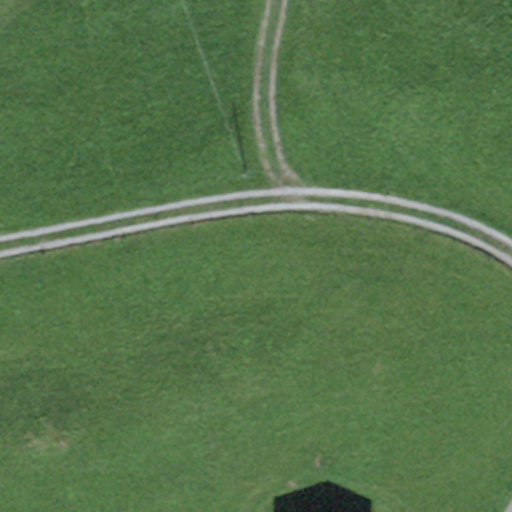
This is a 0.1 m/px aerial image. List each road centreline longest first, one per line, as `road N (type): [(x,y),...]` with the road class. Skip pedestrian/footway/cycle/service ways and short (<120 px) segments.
road 1 (track): [(0,252),(306,204),(382,210),(469,231),(511,257)]
road 2 (track): [(291,0),(274,106),(276,153),(306,204)]
